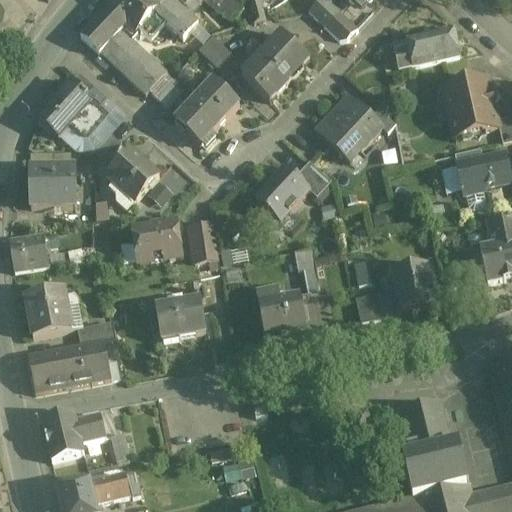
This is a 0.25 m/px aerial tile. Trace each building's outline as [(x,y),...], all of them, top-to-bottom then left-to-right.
[(167,0),(121,0),(98,25),(116,42),(122,36),(132,45),(138,39),(136,37),(139,33),(151,45),(167,28),(183,44),(198,28),(167,0)] [(244,13),(228,0),(199,0),(233,28),(244,13)] [(259,0),(258,0),(250,10),(254,27),(267,24),(259,0)] [(341,18),(323,1),(309,17),(325,32),(341,18)] [(358,34),(341,18),(325,32),(340,46),(347,46),(358,34)] [(116,42),(98,25),(81,42),(99,59),(100,58),(116,42)] [(454,33),(406,44),(408,54),(412,73),(413,73),(461,61),(454,33)] [(132,45),(122,36),(116,42),(100,58),(146,101),(150,97),(167,79),(132,45)] [(281,40),(243,81),(271,107),(309,66),(281,40)] [(232,60),(213,41),(199,55),(218,74),(232,60)] [(408,54),(395,57),(399,76),(413,73),(412,73),(408,54)] [(493,72),(441,85),(451,132),(505,119),(493,72)] [(107,104),(79,79),(71,88),(99,113),(107,104)] [(174,86),(167,79),(150,97),(157,104),(174,86)] [(214,87),(175,127),(201,152),(240,111),(214,87)] [(99,113),(71,88),(38,125),(59,144),(70,131),(84,144),(88,144),(109,121),(99,113)] [(371,122),(349,101),(316,136),(351,169),(383,135),(383,134),(371,122)] [(396,130),(379,113),(371,122),(383,134),(383,135),(388,139),(396,130)] [(511,121),(498,125),(500,134),(499,134),(503,150),(511,147),(511,121)] [(111,139),(95,157),(106,166),(122,149),(111,139)] [(130,156),(107,181),(137,208),(159,183),(130,156)] [(71,157),(30,158),(31,171),(71,170),(71,157)] [(511,182),(506,157),(456,169),(463,203),(511,191),(511,182)] [(332,188),(310,168),(296,182),(311,196),(310,197),(317,203),(332,188)] [(296,182),(284,171),(254,203),(268,216),(267,218),(269,220),(270,218),(280,228),(310,197),(311,196),(296,182)] [(76,213),(76,174),(31,175),(31,214),(76,213)] [(511,222),(486,227),(491,251),(511,246),(511,222)] [(176,227),(133,233),(135,248),(121,250),(124,269),(138,267),(138,268),(182,261),(176,227)] [(214,229),(190,233),(195,268),(219,265),(214,229)] [(50,273),(44,241),(10,246),(15,278),(50,273)] [(511,246),(491,251),(480,253),(487,290),(511,284),(511,246)] [(88,252),(68,256),(71,270),(91,266),(88,252)] [(313,254),(294,258),(298,278),(303,277),(303,276),(316,274),(316,268),(313,254)] [(427,269),(392,276),(396,296),(397,296),(401,316),(434,309),(432,295),(436,294),(433,278),(429,279),(427,269)] [(316,274),(303,276),(303,277),(308,300),(321,298),(316,274)] [(64,296),(26,304),(34,344),(77,336),(83,334),(83,333),(78,309),(67,311),(64,296)] [(396,296),(379,299),(384,324),(402,320),(401,316),(397,296),(396,296)] [(379,299),(355,304),(361,328),(384,324),(379,299)] [(300,301),(259,308),(265,342),(306,334),(300,301)] [(200,305),(156,313),(162,346),(206,339),(200,305)] [(112,328),(83,333),(83,334),(77,336),(81,352),(104,347),(116,345),(112,328)] [(81,352),(28,362),(35,400),(111,385),(108,367),(104,347),(81,352)] [(413,501),(370,511),(511,511),(511,360),(488,366),(511,468),(511,489),(471,499),(458,448),(451,449),(441,408),(399,418),(409,459),(403,461),(413,501)] [(117,366),(108,367),(111,385),(120,383),(117,366)] [(72,418),(44,425),(44,424),(41,425),(42,427),(51,465),(52,467),(54,467),(54,466),(82,459),(82,460),(85,459),(84,457),(83,457),(82,450),(76,427),(74,420),(75,419),(74,417),(72,418)] [(101,420),(76,427),(82,450),(106,444),(101,420)] [(124,438),(111,441),(117,465),(130,462),(124,438)] [(125,478),(90,486),(96,510),(131,502),(125,478)] [(90,486),(58,494),(62,511),(96,511),(96,510),(90,486)]
